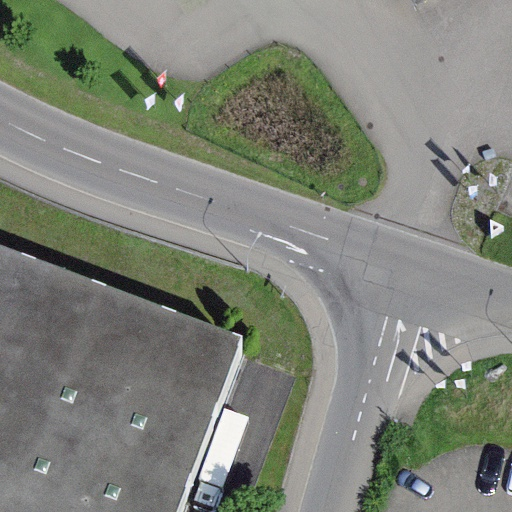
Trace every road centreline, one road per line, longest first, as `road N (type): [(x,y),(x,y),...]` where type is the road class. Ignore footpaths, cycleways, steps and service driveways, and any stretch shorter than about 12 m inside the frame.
road 1 (residential): [(0,125),(402,272)]
road 2 (residential): [(402,272),(327,511)]
